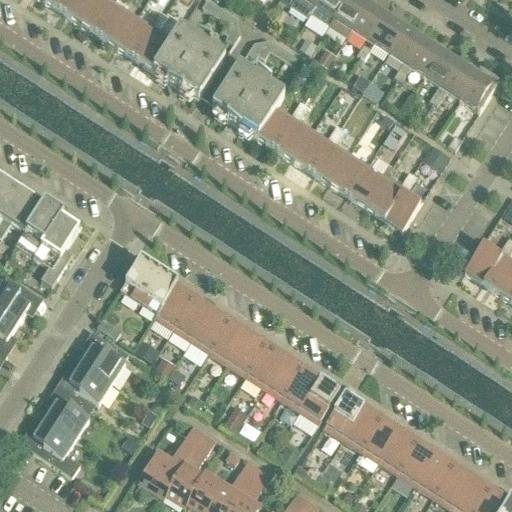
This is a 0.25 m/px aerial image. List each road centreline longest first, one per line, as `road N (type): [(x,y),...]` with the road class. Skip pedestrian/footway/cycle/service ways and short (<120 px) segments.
road 1 (residential): [(0,34),(407,296)]
road 2 (residential): [(511,461),(134,217)]
road 3 (residential): [(327,511),(177,421),(166,425),(110,511)]
road 4 (residential): [(0,428),(134,217)]
road 5 (residential): [(407,296),(511,134)]
road 6 (residential): [(134,217),(0,130)]
road 7 (residential): [(407,296),(511,364)]
